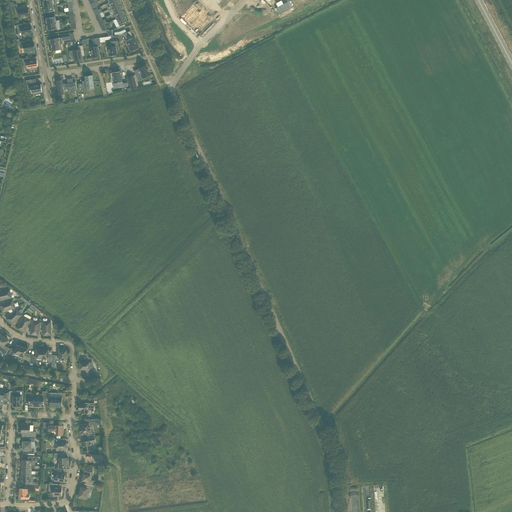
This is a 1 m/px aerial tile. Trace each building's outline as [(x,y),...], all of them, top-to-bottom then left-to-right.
[(111,9),(120,4),(118,0),(115,0),(109,3),(111,9)] [(188,0),(183,0),(178,6),(180,8),(181,8),(183,9),(187,5),(190,8),(194,3),(191,0),(190,1),(188,0)] [(253,2),(248,7),(257,16),(264,10),(268,13),(272,9),(263,0),(260,3),(260,2),(258,4),(256,1),(254,3),(253,2)] [(289,2),(276,9),(279,15),(293,8),(289,2)] [(53,5),(43,7),(44,13),(54,11),(54,14),(58,13),(57,4),(56,5),(53,5)] [(114,14),(123,10),(120,4),(111,9),(114,14)] [(193,13),(188,17),(193,21),(200,14),(195,10),(198,7),(195,4),(190,10),(193,13)] [(23,17),(26,16),(29,16),(28,9),(18,10),(17,7),(14,7),(15,17),(18,16),(19,17),(23,17)] [(116,20),(125,16),(123,10),(114,14),(116,20)] [(200,14),(193,21),(198,26),(202,22),(206,26),(210,21),(207,19),(206,20),(200,14)] [(241,14),(236,19),(245,27),(251,21),(253,23),(256,20),(250,15),(246,19),(241,14)] [(116,20),(113,21),(117,29),(120,29),(124,27),(125,26),(124,23),(128,21),(125,16),(116,20)] [(235,21),(233,23),(241,32),(244,29),(235,21)] [(60,29),(59,22),(46,24),(47,30),(57,29),(57,30),(60,29)] [(21,24),(16,25),(17,31),(21,30),(21,35),(32,33),(31,26),(22,28),(21,24)] [(222,34),(219,36),(224,41),(226,38),(227,39),(230,36),(231,36),(233,34),(234,36),(240,33),(233,26),(228,30),(226,28),(221,33),(222,34)] [(126,32),(124,27),(120,29),(117,29),(114,30),(115,35),(120,35),(126,32)] [(133,38),(130,31),(124,34),(127,41),(126,41),(131,52),(139,48),(134,38),(133,38)] [(69,40),(68,33),(60,34),(61,37),(50,39),(50,40),(49,40),(50,44),(51,44),(52,51),(60,49),(60,48),(61,48),(61,44),(63,44),(62,41),(69,40)] [(113,46),(108,47),(109,56),(110,55),(110,56),(113,56),(113,55),(116,54),(116,50),(119,50),(117,36),(114,36),(114,35),(111,36),(111,39),(110,39),(111,44),(112,44),(113,46)] [(94,45),(94,47),(91,47),(92,58),(99,57),(98,51),(101,51),(99,38),(95,38),(96,44),(94,45)] [(22,41),(19,42),(20,45),(23,45),(24,52),(35,50),(34,43),(23,45),(23,41),(22,41)] [(81,56),(84,56),(83,45),(77,46),(78,50),(73,51),(75,60),(82,59),(81,56)] [(30,61),(25,62),(25,58),(22,59),(24,69),(27,69),(30,68),(37,67),(38,67),(37,60),(30,61)] [(136,77),(141,75),(143,78),(150,75),(146,65),(144,66),(143,65),(140,66),(141,67),(138,68),(139,69),(134,71),(136,77)] [(114,83),(113,83),(114,89),(128,87),(127,83),(122,83),(122,81),(120,71),(113,72),(113,73),(110,73),(111,78),(113,78),(114,83)] [(86,89),(94,88),(92,75),(84,76),(85,81),(82,81),(82,83),(78,84),(79,91),(83,90),(83,88),(86,88),(86,89)] [(131,91),(137,89),(133,75),(127,77),(131,91)] [(32,94),(35,94),(35,95),(40,94),(40,93),(42,92),(42,93),(42,92),(41,84),(40,84),(40,85),(30,86),(30,84),(31,84),(31,80),(26,80),(28,91),(31,90),(31,94),(32,94)] [(68,89),(73,89),(73,91),(77,91),(76,82),(66,83),(66,85),(64,85),(64,84),(63,84),(62,80),(56,81),(58,95),(64,94),(63,90),(68,89)] [(0,300),(12,298),(10,290),(0,292),(0,300)] [(13,300),(0,304),(0,306),(2,313),(15,307),(13,300)] [(16,309),(6,319),(12,325),(22,315),(16,309)] [(23,316),(17,329),(24,332),(31,320),(30,320),(31,317),(27,314),(25,314),(25,315),(24,315),(23,316)] [(33,320),(30,334),(38,336),(40,322),(33,320)] [(51,321),(43,322),(43,336),(51,335),(51,321)] [(0,341),(0,350),(1,351),(1,353),(5,355),(9,348),(5,346),(4,348),(3,347),(8,340),(4,337),(0,341)] [(19,355),(22,347),(17,345),(15,350),(12,349),(10,355),(13,356),(13,357),(18,359),(19,357),(19,355)] [(26,363),(30,363),(30,361),(31,354),(26,353),(28,349),(22,347),(19,355),(19,357),(27,360),(26,363)] [(30,361),(30,363),(33,364),(34,361),(36,362),(36,361),(42,362),(42,359),(42,350),(36,349),(36,355),(31,354),(30,361)] [(42,359),(42,362),(52,362),(52,355),(48,355),(48,350),(42,350),(42,359)] [(56,355),(52,355),(52,362),(52,366),(55,366),(56,359),(59,359),(59,360),(66,360),(66,359),(67,359),(67,356),(66,356),(66,350),(59,350),(59,356),(56,356),(56,355)] [(80,362),(80,369),(86,369),(85,372),(85,376),(92,377),(95,378),(96,374),(93,374),(93,370),(89,370),(89,362),(89,361),(85,361),(85,362),(80,362)] [(0,404),(3,405),(4,399),(8,400),(9,391),(2,390),(0,389),(0,404)] [(9,398),(12,399),(12,403),(13,403),(13,406),(15,406),(15,408),(18,408),(18,406),(22,407),(22,404),(22,403),(22,391),(11,391),(9,398)] [(36,398),(36,407),(37,407),(38,407),(39,407),(40,407),(43,407),(44,402),(47,402),(47,397),(47,393),(47,391),(42,391),(42,393),(42,396),(40,396),(40,398),(36,398)] [(28,407),(32,407),(34,407),(35,407),(36,407),(36,398),(32,398),(32,396),(30,396),(31,393),(25,392),(25,397),(25,402),(26,402),(26,401),(28,401),(28,407)] [(55,406),(62,407),(62,400),(65,401),(65,393),(60,393),(60,397),(50,397),(50,401),(50,406),(50,407),(55,407),(55,406)] [(94,408),(94,401),(85,400),(85,404),(79,404),(79,410),(81,410),(81,413),(88,413),(88,410),(90,410),(91,408),(94,408)] [(43,422),(43,438),(47,438),(47,432),(48,431),(57,431),(57,436),(58,436),(63,436),(64,426),(51,425),(51,422),(48,422),(43,422)] [(81,426),(80,427),(80,429),(81,435),(86,434),(86,437),(91,436),(91,433),(89,423),(86,423),(81,424),(81,426)] [(21,425),(21,433),(28,434),(28,437),(27,437),(27,438),(35,438),(36,438),(36,436),(36,431),(33,431),(33,425),(30,425),(26,425),(26,424),(22,424),(22,425),(21,425)] [(82,442),(84,451),(85,451),(85,452),(87,452),(87,451),(92,450),(91,445),(91,443),(95,443),(94,437),(87,438),(87,441),(82,442)] [(31,448),(31,442),(35,442),(35,438),(27,438),(27,441),(23,441),(22,450),(28,450),(28,454),(33,454),(34,454),(35,448),(31,448)] [(51,438),(51,444),(52,446),(55,446),(56,446),(56,450),(62,451),(62,449),(66,449),(66,448),(67,448),(67,446),(66,446),(66,442),(65,442),(60,442),(60,439),(53,438),(51,438)] [(58,458),(58,466),(68,466),(68,458),(63,458),(63,454),(54,453),(54,458),(58,458)] [(21,462),(21,465),(22,465),(34,466),(35,466),(35,461),(33,460),(33,456),(31,456),(23,456),(23,460),(22,460),(22,462),(21,462)] [(58,480),(59,480),(64,481),(65,475),(61,474),(61,472),(61,468),(49,468),(49,472),(56,472),(54,480),(54,481),(58,481),(58,480)] [(84,484),(93,486),(94,481),(91,480),(92,475),(90,475),(91,471),(83,469),(81,479),(83,479),(82,480),(86,481),(85,484),(84,484)] [(21,476),(21,480),(21,482),(26,482),(26,486),(32,486),(32,483),(33,482),(33,479),(33,477),(21,476)] [(53,496),(62,496),(62,488),(57,488),(57,484),(49,484),(49,491),(53,491),(53,496)] [(93,486),(84,484),(85,484),(85,488),(81,487),(81,488),(79,488),(78,496),(80,496),(80,498),(84,499),(84,497),(87,498),(89,489),(92,490),(93,486)] [(18,491),(18,495),(19,495),(19,499),(23,499),(29,499),(29,495),(28,494),(28,490),(39,491),(39,490),(39,486),(38,486),(32,486),(26,486),(24,486),(24,489),(19,488),(19,491),(18,491)]
